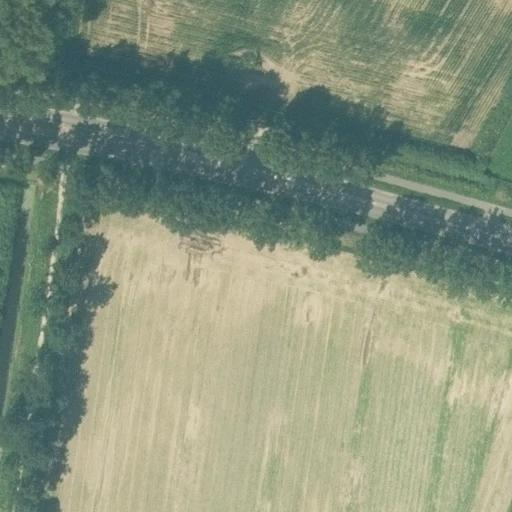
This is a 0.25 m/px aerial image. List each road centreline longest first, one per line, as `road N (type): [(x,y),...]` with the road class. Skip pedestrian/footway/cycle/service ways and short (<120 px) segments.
road 1 (secondary): [(450,224),(422,209),(0,107)]
road 2 (secondary): [(0,133),(450,224)]
